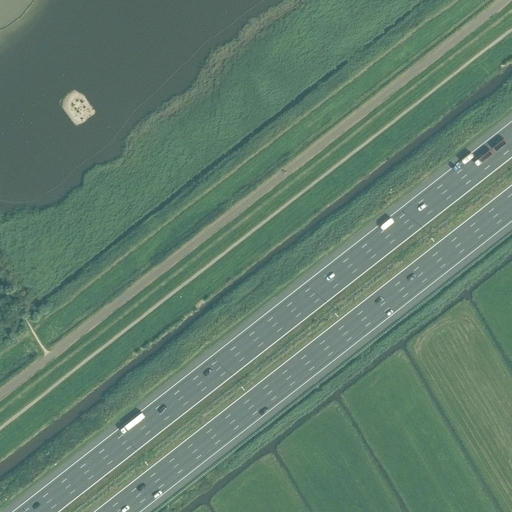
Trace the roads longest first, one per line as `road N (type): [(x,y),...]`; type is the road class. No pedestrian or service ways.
road 1 (unknown): [(0,430),(511,29)]
road 2 (motorway): [(511,140),(39,511)]
road 3 (motorway): [(118,511),(511,203)]
